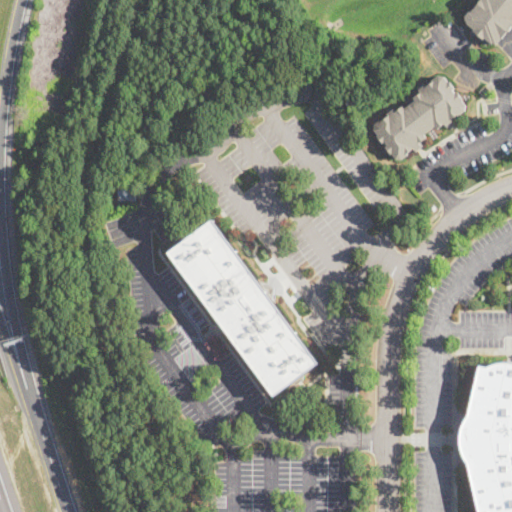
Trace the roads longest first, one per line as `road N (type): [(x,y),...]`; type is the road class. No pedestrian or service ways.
road 1 (motorway): [(37,415),(4,256),(0,185),(22,0)]
road 2 (residential): [(511,186),(446,227),(397,305),(389,511)]
road 3 (residential): [(511,69),(507,127),(437,174),(461,214)]
